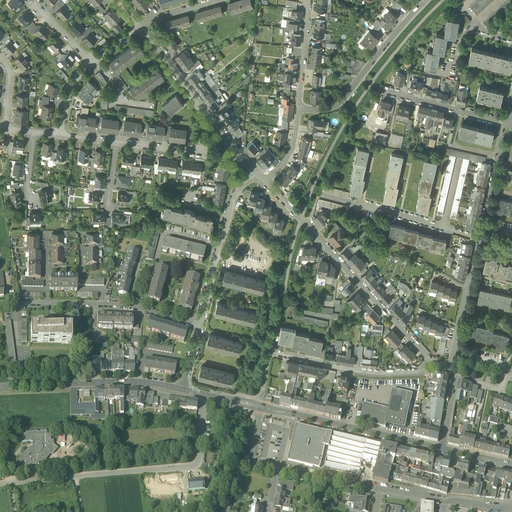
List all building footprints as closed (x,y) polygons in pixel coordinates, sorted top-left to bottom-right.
[(15,11),(15,12),(23,5),(19,0),(18,0),(12,0),(8,4),(9,5),(10,4),(16,10),(15,11)] [(131,0),(142,11),(148,5),(143,0),(131,0)] [(241,0),(228,4),(231,13),(253,7),(250,0),(241,0)] [(396,2),(391,7),(397,12),(401,6),(396,2)] [(325,12),(326,3),(317,3),(316,11),(325,12)] [(56,12),(63,20),(70,14),(63,6),(56,12)] [(196,13),(198,21),(223,14),(221,6),(196,13)] [(103,14),(108,19),(115,13),(110,7),(103,14)] [(389,10),(384,17),(392,24),(398,17),(394,14),(389,10)] [(19,19),(25,26),(30,22),(31,21),(33,19),(26,12),(19,19)] [(108,19),(113,25),(116,22),(120,18),(115,13),(108,19)] [(164,22),(166,30),(191,23),(188,15),(164,22)] [(388,28),(392,24),(384,17),(380,22),(388,28)] [(448,18),(445,35),(447,36),(456,38),(457,31),(458,28),(458,27),(459,20),(448,18)] [(69,27),(78,36),(82,32),(85,29),(84,29),(76,20),(76,21),(77,22),(74,25),(73,23),(69,27)] [(315,20),(315,28),(323,29),(324,20),(315,20)] [(35,25),(34,26),(29,31),(33,34),(35,32),(38,29),(35,25)] [(40,35),(44,39),(50,33),(42,25),(38,29),(35,32),(39,36),(40,35)] [(314,36),(322,37),(323,33),(323,29),(315,28),(314,36)] [(366,36),(367,37),(375,43),(379,38),(370,31),(366,36)] [(96,34),(94,36),(91,32),(90,32),(86,36),(82,40),(89,47),(97,39),(99,37),(96,34)] [(301,35),(293,34),(293,37),(292,37),(291,41),(292,41),(292,44),(300,45),(301,35)] [(434,46),(433,51),(440,52),(444,53),(446,46),(446,43),(447,36),(445,35),(436,34),(435,42),(434,46)] [(163,40),(171,51),(178,46),(170,35),(163,40)] [(371,48),(375,43),(367,37),(363,41),(369,46),(371,48)] [(49,45),(56,52),(62,46),(56,39),(49,45)] [(3,48),(9,55),(16,48),(10,41),(3,48)] [(137,41),(123,52),(130,62),(134,59),(133,58),(137,54),(138,55),(143,51),(139,45),(140,45),(137,41)] [(313,47),(312,55),(320,56),(321,48),(313,47)] [(469,60),(496,66),(499,54),(472,47),(469,60)] [(438,59),(440,52),(433,51),(428,50),(424,67),(437,69),(438,62),(439,59),(438,59)] [(190,57),(188,58),(183,51),(181,52),(175,56),(181,63),(186,70),(192,65),(194,64),(193,64),(191,61),(192,60),(190,57)] [(126,65),(130,62),(123,52),(108,63),(111,67),(112,66),(116,72),(122,67),(121,67),(125,63),(126,65)] [(60,61),(66,68),(75,60),(68,53),(64,57),(60,61)] [(14,60),(23,69),(30,63),(21,54),(14,60)] [(511,63),(511,57),(499,54),(496,66),(510,70),(511,63)] [(319,65),(320,56),(312,55),(311,64),(319,65)] [(289,63),(288,68),(297,69),(297,64),(293,64),(293,59),(289,59),(289,63)] [(198,70),(196,67),(201,63),(198,60),(193,64),(194,64),(192,65),(195,68),(190,71),(193,74),(195,73),(198,70)] [(346,71),(351,72),(355,61),(350,60),(346,71)] [(157,67),(143,78),(150,88),(154,85),(153,84),(157,81),(158,81),(163,77),(159,72),(160,71),(157,67)] [(297,69),(288,68),(285,67),(284,81),(291,82),(296,82),(296,75),(293,75),(294,73),(297,73),(297,69)] [(56,74),(61,79),(66,75),(61,70),(56,74)] [(204,77),(207,81),(210,79),(211,78),(206,72),(202,75),(204,77)] [(192,83),(199,78),(195,73),(193,74),(189,78),(192,83)] [(393,83),(402,85),(403,81),(404,81),(404,79),(405,75),(397,73),(396,79),(394,79),(393,83)] [(312,85),(321,86),(321,85),(319,85),(320,75),(321,75),(316,74),(313,74),(312,85)] [(18,86),(29,87),(29,81),(28,81),(28,77),(24,77),(19,76),(18,86)] [(146,91),(150,88),(143,78),(128,89),(131,93),(132,92),(136,98),(142,94),(141,93),(145,90),(146,91)] [(192,83),(197,89),(204,84),(201,80),(199,78),(192,83)] [(88,81),(84,88),(93,95),(98,88),(88,81)] [(46,93),(56,96),(59,87),(49,84),(46,93)] [(197,89),(201,94),(207,89),(204,84),(197,89)] [(477,98),(500,104),(502,97),(503,91),(480,86),(477,98)] [(89,101),(93,95),(84,88),(79,95),(85,99),(89,102),(89,101)] [(201,94),(205,99),(211,94),(207,89),(201,94)] [(218,89),(215,91),(211,94),(215,99),(222,94),(218,89)] [(456,104),(464,106),(466,94),(463,93),(463,90),(458,89),(456,104)] [(310,101),(321,103),(322,98),(320,98),(321,92),(321,91),(316,91),(311,90),(310,101)] [(163,104),(170,114),(175,110),(175,109),(183,103),(177,94),(163,104)] [(209,104),(215,99),(211,94),(205,99),(209,104)] [(222,94),(215,99),(219,104),(226,99),(222,94)] [(21,105),(26,105),(27,99),(25,99),(26,96),(17,95),(16,104),(21,105)] [(213,109),(219,104),(215,99),(209,104),(208,104),(213,109)] [(289,99),(285,99),(284,103),(284,107),(293,108),(293,104),(288,103),(289,99)] [(382,101),(380,110),(385,111),(389,112),(391,103),(382,101)] [(40,117),(51,119),(53,107),(47,106),(43,105),(43,106),(40,117)] [(396,117),(407,119),(410,108),(399,105),(396,117)] [(417,113),(424,115),(426,108),(419,106),(417,113)] [(223,119),(224,118),(230,113),(225,107),(218,112),(223,119)] [(293,108),(284,107),(283,116),(282,115),(282,119),(288,120),(292,120),(293,108)] [(421,126),(427,127),(432,109),(426,108),(424,115),(427,116),(426,118),(425,122),(423,121),(421,126)] [(433,117),(435,118),(437,111),(432,109),(427,127),(430,128),(433,117)] [(15,120),(16,110),(15,110),(14,122),(27,123),(27,112),(27,111),(26,111),(25,115),(26,115),(26,121),(15,120)] [(15,120),(26,121),(26,115),(25,115),(26,111),(27,111),(21,111),(16,110),(15,120)] [(444,112),(437,111),(435,118),(433,127),(435,127),(436,128),(438,120),(437,120),(437,119),(442,120),(444,112)] [(231,113),(230,113),(224,118),(228,124),(234,119),(235,118),(231,113)] [(77,127),(86,129),(87,117),(80,116),(77,115),(76,120),(78,120),(78,123),(77,127)] [(440,132),(443,133),(444,129),(450,131),(453,119),(444,116),(440,132)] [(95,118),(87,117),(86,129),(94,130),(95,122),(96,118),(95,118)] [(107,130),(117,131),(118,125),(118,120),(102,118),(101,123),(100,130),(107,131),(107,130)] [(239,125),(234,119),(228,124),(227,124),(232,131),(239,125)] [(309,130),(317,131),(318,127),(324,128),(324,127),(324,121),(318,120),(309,119),(308,130),(309,130)] [(123,133),(131,134),(133,122),(125,121),(124,121),(124,126),(123,133)] [(141,123),(133,122),(131,134),(140,135),(141,128),(141,123)] [(458,135),(475,139),(477,128),(461,123),(458,135)] [(145,136),(154,137),(156,125),(148,124),(147,124),(146,129),(145,136)] [(164,126),(156,125),(154,137),(162,139),(163,131),(164,127),(164,126)] [(168,139),(177,140),(178,129),(170,127),(169,132),(168,139)] [(494,132),(477,128),(475,139),(491,143),(494,132)] [(186,130),(178,129),(177,140),(185,142),(186,134),(187,130),(186,130)] [(275,138),(275,139),(277,140),(276,143),(275,143),(284,145),(285,140),(286,132),(284,132),(277,131),(278,131),(277,134),(276,138),(275,138)] [(386,144),(388,134),(376,132),(375,134),(374,141),(382,143),(386,144)] [(390,139),(402,142),(403,136),(392,134),(390,139)] [(300,146),(309,149),(311,144),(314,145),(316,140),(308,138),(303,136),(302,141),(300,146)] [(422,144),(428,146),(430,139),(423,137),(422,144)] [(12,148),(17,149),(23,149),(24,140),(13,139),(13,143),(12,148)] [(252,155),(253,154),(257,150),(258,149),(252,142),(246,148),(252,155)] [(42,154),(50,155),(51,155),(51,151),(52,144),(43,143),(42,154)] [(56,157),(57,158),(65,159),(67,147),(58,146),(57,152),(56,157)] [(306,159),(309,149),(300,146),(300,147),(297,156),(306,159)] [(266,152),(270,156),(272,153),(267,147),(264,149),(267,151),(266,152)] [(355,162),(356,162),(366,164),(369,150),(358,147),(358,148),(359,148),(358,152),(357,152),(356,157),(357,157),(356,162),(355,161),(355,162)] [(87,161),(88,161),(88,157),(89,150),(80,149),(78,159),(87,161)] [(94,161),(97,162),(102,162),(104,151),(95,150),(94,157),(94,161)] [(469,160),(471,154),(453,150),(452,155),(456,156),(463,158),(469,160)] [(257,159),(261,163),(270,156),(266,152),(266,151),(262,155),(257,159)] [(274,158),(277,161),(279,159),(273,152),(272,153),(270,156),(273,159),(274,158)] [(126,164),(131,164),(133,155),(122,154),(121,163),(126,164)] [(391,163),(390,168),(400,170),(403,156),(393,154),(392,158),(391,158),(390,163),(391,163)] [(486,157),(471,154),(469,160),(478,162),(484,163),(486,157)] [(436,214),(442,216),(456,156),(452,155),(451,155),(436,214)] [(140,165),(150,167),(151,158),(141,156),(140,165)] [(273,159),(270,156),(261,163),(265,168),(270,162),(273,160),(273,159)] [(158,167),(167,168),(168,160),(158,158),(158,164),(157,167),(158,167)] [(450,218),(456,219),(456,216),(457,213),(469,160),(463,158),(450,218)] [(168,160),(167,168),(176,170),(177,167),(178,161),(168,160)] [(423,173),(422,176),(433,179),(437,162),(426,160),(425,163),(426,163),(425,167),(424,166),(423,169),(424,170),(424,173),(423,173)] [(201,173),(202,170),(202,167),(201,167),(202,164),(193,163),(184,162),(182,171),(192,172),(201,173)] [(363,178),(366,164),(356,162),(355,166),(354,166),(353,171),(352,175),(352,176),(354,176),(363,178)] [(13,174),(14,174),(19,175),(22,175),(23,165),(15,164),(13,174)] [(220,177),(227,179),(230,167),(218,164),(217,170),(219,170),(217,176),(220,177)] [(290,168),(286,172),(292,178),(296,173),(297,174),(300,170),(295,167),(292,164),(289,168),(290,168)] [(397,186),(400,170),(390,168),(389,167),(388,171),(389,171),(388,174),(387,174),(387,177),(388,177),(387,181),(386,180),(385,184),(387,184),(397,186)] [(305,170),(303,169),(302,168),(300,170),(297,174),(299,176),(305,170)] [(289,182),(292,178),(286,172),(283,176),(280,180),(287,186),(290,182),(289,182)] [(95,185),(103,187),(105,177),(96,176),(94,176),(94,179),(95,180),(95,184),(95,185)] [(116,185),(129,187),(130,177),(126,177),(117,176),(116,185)] [(365,179),(363,178),(354,176),(353,179),(354,180),(353,183),(352,183),(351,186),(353,186),(352,189),(351,189),(350,192),(350,193),(352,193),(359,195),(361,195),(365,179)] [(418,192),(420,193),(429,195),(433,179),(422,176),(421,180),(422,180),(421,183),(420,183),(420,186),(421,186),(420,189),(419,189),(418,192)] [(217,187),(216,191),(224,193),(226,185),(216,183),(215,186),(217,187)] [(398,187),(397,186),(387,184),(386,188),(388,188),(387,191),(386,191),(385,194),(386,194),(385,197),(384,197),(383,201),(395,203),(398,187)] [(322,191),(350,199),(352,193),(350,193),(350,192),(324,186),(322,191)] [(41,190),(43,201),(51,199),(49,189),(41,190)] [(244,197),(249,199),(251,191),(245,189),(243,191),(242,192),(244,197)] [(223,201),(224,193),(216,191),(215,195),(214,195),(213,199),(223,201)] [(248,202),(256,204),(257,198),(259,193),(251,191),(249,199),(248,202)] [(88,201),(98,203),(99,194),(92,193),(89,192),(89,193),(88,201)] [(10,195),(12,205),(19,204),(21,203),(19,193),(10,195)] [(117,202),(124,203),(124,202),(128,202),(129,195),(129,194),(125,194),(118,193),(117,202)] [(431,195),(429,195),(420,193),(419,196),(420,197),(420,200),(418,199),(418,202),(419,203),(418,206),(417,206),(416,209),(427,212),(431,195)] [(254,209),(262,212),(264,205),(265,200),(257,198),(256,204),(254,209)] [(332,209),(347,212),(348,207),(319,199),(317,204),(332,209)] [(509,215),(511,215),(511,201),(501,199),(498,211),(509,214),(509,215)] [(162,215),(186,221),(189,211),(190,210),(184,208),(184,210),(170,206),(170,205),(165,204),(162,215)] [(260,216),(268,218),(270,212),(271,207),(264,205),(262,212),(260,216)] [(315,221),(320,226),(321,225),(325,221),(324,220),(327,216),(321,210),(316,215),(317,216),(314,219),(316,220),(315,221)] [(194,213),(189,211),(186,221),(186,223),(211,229),(214,218),(208,216),(208,218),(194,214),(194,213)] [(122,222),(123,214),(123,213),(112,212),(111,217),(111,221),(122,222)] [(267,223),(274,225),(276,219),(278,214),(270,212),(268,218),(267,223)] [(29,217),(30,222),(41,222),(40,213),(29,213),(29,217)] [(93,213),(93,222),(104,222),(104,218),(104,213),(93,213)] [(284,221),(276,219),(274,225),(273,230),(281,232),(284,221)] [(330,227),(335,232),(339,229),(341,228),(335,222),(330,227)] [(399,237),(403,238),(405,228),(405,227),(391,224),(389,235),(394,236),(399,237)] [(419,231),(405,228),(403,238),(403,239),(407,240),(407,241),(412,242),(412,241),(417,242),(419,233),(419,231)] [(330,237),(337,245),(346,237),(339,229),(335,232),(330,237)] [(433,236),(419,233),(417,242),(416,243),(421,244),(421,245),(426,246),(426,245),(430,246),(432,237),(433,236)] [(348,243),(351,246),(357,240),(355,237),(348,243)] [(447,240),(432,237),(430,246),(430,247),(430,248),(434,249),(434,250),(439,251),(439,250),(444,251),(447,240)] [(162,252),(185,258),(188,247),(164,241),(162,252)] [(205,251),(188,247),(185,258),(202,262),(205,251)] [(346,260),(352,254),(347,248),(341,254),(346,260)] [(122,295),(127,296),(131,281),(130,280),(133,266),(134,266),(138,251),(130,249),(126,264),(125,263),(121,278),(122,279),(118,294),(122,294),(122,295)] [(346,260),(351,265),(359,258),(360,257),(355,252),(352,254),(346,260)] [(511,262),(509,262),(509,265),(502,263),(502,261),(496,260),(497,257),(492,256),(492,257),(490,257),(489,258),(486,257),(483,268),(484,268),(487,269),(486,270),(490,271),(491,268),(494,269),(493,272),(496,273),(496,275),(504,276),(504,275),(506,275),(507,273),(510,274),(510,276),(511,276),(511,262)] [(364,263),(359,258),(351,265),(356,271),(358,269),(364,263)] [(319,274),(326,275),(328,263),(327,263),(327,262),(326,261),(321,260),(320,266),(319,274)] [(358,269),(360,272),(365,267),(368,265),(365,262),(364,263),(358,269)] [(331,264),(328,263),(326,275),(326,280),(333,281),(335,268),(334,267),(332,266),(332,265),(331,264)] [(156,267),(152,284),(162,286),(163,283),(164,283),(165,278),(164,278),(165,274),(166,275),(167,270),(156,267)] [(361,276),(368,283),(374,278),(376,275),(369,268),(368,270),(363,274),(361,276)] [(266,281),(246,276),(226,271),(223,282),(243,287),(263,292),(266,281)] [(188,275),(183,292),(194,294),(197,285),(198,285),(199,278),(188,275)] [(50,291),(77,292),(77,286),(77,280),(77,278),(50,278),(50,291)] [(348,278),(342,285),(344,287),(351,281),(348,278)] [(368,283),(372,288),(378,282),(376,280),(374,278),(368,283)] [(430,290),(437,291),(438,283),(439,282),(432,280),(430,290)] [(355,286),(351,281),(344,287),(341,290),(346,294),(355,286)] [(402,289),(407,294),(411,290),(405,284),(399,281),(398,285),(397,287),(402,289)] [(372,288),(376,293),(382,287),(378,282),(372,288)] [(436,293),(443,294),(444,286),(445,285),(438,283),(437,291),(436,293)] [(162,286),(152,284),(147,301),(159,303),(161,297),(160,297),(162,286)] [(443,294),(442,296),(449,297),(451,289),(451,288),(444,286),(443,294)] [(376,293),(380,297),(386,292),(385,290),(382,287),(376,293)] [(457,291),(451,289),(449,297),(448,298),(455,300),(457,291)] [(490,304),(493,305),(496,293),(480,289),(478,301),(482,302),(482,304),(482,302),(487,303),(487,302),(489,302),(489,304),(488,305),(489,305),(490,304)] [(191,305),(194,294),(183,292),(179,308),(191,311),(193,305),(191,305)] [(355,307),(357,310),(361,306),(366,302),(357,292),(348,300),(349,300),(352,302),(351,303),(355,307)] [(387,293),(386,292),(380,297),(386,303),(387,303),(391,299),(387,293)] [(511,296),(496,293),(493,305),(497,306),(497,307),(498,306),(498,305),(500,305),(500,306),(504,307),(504,309),(505,309),(505,308),(509,309),(511,296)] [(389,307),(399,318),(406,311),(408,305),(405,304),(405,305),(403,309),(399,304),(402,301),(402,300),(400,298),(389,307)] [(409,303),(408,305),(406,311),(399,318),(403,323),(407,319),(410,317),(407,314),(409,312),(410,312),(414,302),(410,300),(409,303)] [(258,313),(238,307),(218,302),(215,313),(235,318),(255,324),(258,313)] [(366,314),(373,322),(379,316),(372,309),(368,313),(366,314)] [(292,319),(304,322),(305,316),(294,313),(293,313),(293,314),(292,319)] [(417,324),(423,325),(425,318),(425,316),(419,315),(417,324)] [(112,328),(113,328),(113,317),(98,316),(98,318),(97,328),(98,328),(101,328),(112,328)] [(304,322),(315,324),(317,318),(305,316),(304,322)] [(123,317),(113,317),(113,328),(117,328),(117,327),(123,328),(123,317)] [(133,317),(123,317),(123,328),(128,328),(128,329),(132,329),(133,319),(133,318),(133,317)] [(328,321),(317,318),(315,324),(327,327),(328,321)] [(431,319),(425,318),(423,325),(423,327),(429,328),(431,321),(431,319)] [(146,330),(184,341),(187,331),(149,320),(146,330)] [(438,322),(431,321),(429,328),(429,330),(435,331),(437,323),(438,322)] [(444,325),(437,323),(435,331),(435,333),(442,334),(442,332),(443,329),(444,326),(444,325)] [(372,334),(382,334),(383,324),(373,324),(372,334)] [(486,340),(490,341),(492,332),(492,330),(489,330),(489,328),(473,325),(470,334),(476,336),(476,337),(481,338),(481,341),(486,342),(486,340)] [(66,342),(66,344),(70,344),(70,336),(72,336),(72,328),(42,329),(42,327),(31,327),(31,341),(37,341),(37,342),(49,342),(49,343),(61,342),(66,342)] [(279,341),(293,344),(295,332),(296,330),(282,327),(279,341)] [(385,336),(390,341),(397,335),(392,329),(390,331),(386,335),(385,336)] [(292,346),(306,349),(309,337),(309,335),(295,332),(293,344),(292,346)] [(506,335),(492,332),(490,341),(490,343),(495,344),(494,347),(499,348),(500,346),(502,346),(501,348),(502,349),(503,346),(507,347),(509,337),(506,336),(506,335)] [(242,342),(226,338),(209,334),(207,345),(223,349),(240,353),(242,342)] [(402,340),(397,335),(390,341),(395,346),(396,345),(400,342),(402,340)] [(324,340),(309,337),(306,349),(306,351),(321,354),(324,340)] [(399,351),(404,356),(411,349),(406,344),(404,346),(400,350),(399,351)] [(325,360),(332,361),(333,353),(332,353),(334,347),(328,346),(325,360)] [(129,358),(129,362),(134,362),(134,356),(135,356),(135,353),(133,353),(133,349),(130,348),(127,348),(127,352),(123,352),(123,358),(127,358),(129,358)] [(361,366),(370,367),(371,360),(372,350),(366,349),(365,358),(362,357),(361,366)] [(416,355),(411,349),(404,356),(409,361),(410,360),(414,357),(416,355)] [(112,352),(112,357),(112,362),(123,362),(123,358),(123,352),(119,352),(112,352)] [(336,362),(345,363),(346,356),(337,354),(336,362)] [(355,357),(347,356),(346,356),(345,363),(354,365),(355,357)] [(93,370),(101,370),(101,363),(101,361),(101,360),(93,360),(93,361),(93,370)] [(144,370),(175,374),(176,364),(145,360),(144,370)] [(296,374),(297,371),(298,363),(289,361),(289,362),(287,361),(285,371),(287,372),(287,373),(293,374),(296,374)] [(115,375),(123,375),(123,372),(123,362),(112,362),(112,363),(111,372),(115,372),(115,375)] [(134,372),(134,362),(129,362),(123,362),(123,372),(125,372),(134,372)] [(111,372),(112,363),(108,363),(101,363),(101,370),(101,372),(111,372)] [(303,372),(306,373),(308,365),(298,363),(297,371),(299,371),(298,372),(299,373),(298,379),(301,379),(303,372)] [(308,373),(313,374),(316,375),(317,367),(310,366),(308,373)] [(234,375),(218,371),(201,367),(199,377),(215,381),(232,386),(234,375)] [(317,367),(316,375),(317,375),(324,376),(325,375),(326,369),(317,367)] [(325,375),(334,377),(336,371),(326,369),(325,375)] [(341,391),(347,392),(349,384),(350,381),(346,380),(347,377),(340,375),(340,377),(338,384),(338,386),(342,387),(341,391)] [(459,382),(457,391),(461,392),(461,393),(462,393),(462,392),(470,393),(472,385),(467,383),(459,382)] [(280,405),(290,408),(292,399),(293,390),(294,388),(294,386),(294,385),(289,384),(287,394),(290,395),(289,397),(282,396),(280,405)] [(469,398),(476,399),(477,392),(478,390),(478,387),(472,385),(470,393),(469,398)] [(95,390),(95,400),(98,400),(104,400),(104,389),(95,390)] [(104,400),(108,400),(114,400),(113,389),(108,389),(104,389),(104,400)] [(120,399),(120,413),(123,413),(123,401),(123,394),(123,389),(113,389),(114,400),(120,399)] [(134,402),(136,402),(138,389),(136,389),(129,389),(129,394),(129,400),(130,400),(133,400),(134,402)] [(143,406),(144,400),(145,392),(145,390),(138,389),(136,402),(136,405),(143,406)] [(396,411),(388,409),(385,424),(405,428),(413,394),(393,389),(390,399),(398,401),(396,411)] [(153,393),(145,392),(144,400),(147,400),(147,403),(152,404),(152,403),(153,397),(153,396),(152,396),(153,393)] [(444,402),(445,395),(437,394),(434,394),(433,396),(436,397),(436,399),(435,399),(434,400),(436,400),(444,402)] [(492,407),(501,410),(504,400),(495,397),(492,407)] [(290,408),(297,409),(299,401),(295,400),(292,399),(290,408)] [(307,412),(309,403),(308,403),(307,403),(307,400),(304,399),(303,402),(300,401),(299,410),(307,412)] [(390,399),(388,409),(396,411),(398,401),(390,399)] [(187,409),(197,410),(198,402),(189,400),(188,405),(187,409)] [(436,400),(434,400),(431,400),(430,418),(430,420),(430,422),(441,423),(444,402),(436,400)] [(501,410),(507,412),(510,402),(504,400),(501,410)] [(307,412),(316,414),(318,406),(311,404),(309,403),(307,412)] [(384,426),(385,424),(388,409),(365,404),(361,420),(384,426)] [(71,405),(71,415),(91,415),(95,415),(95,412),(95,405),(76,405),(71,405)] [(324,416),(327,407),(324,407),(318,406),(316,414),(324,416)] [(335,407),(327,406),(327,407),(324,416),(340,419),(342,412),(340,411),(341,408),(335,406),(335,407)] [(431,430),(439,432),(441,423),(430,422),(430,424),(431,430)] [(415,437),(429,440),(431,430),(430,424),(428,424),(427,423),(426,429),(424,428),(419,427),(418,427),(415,437)] [(320,467),(325,445),(328,432),(328,431),(296,424),(292,443),(288,460),(320,467)] [(429,440),(438,442),(439,432),(431,430),(429,440)] [(23,466),(28,471),(31,467),(31,464),(38,464),(42,467),(46,462),(46,460),(45,458),(49,453),(51,454),(53,454),(57,448),(54,445),(53,440),(51,440),(51,435),(47,435),(47,432),(45,431),(41,432),(40,433),(38,433),(37,432),(28,433),(26,433),(25,434),(23,434),(22,436),(22,442),(30,441),(31,442),(33,442),(33,447),(30,450),(27,450),(19,460),(19,464),(23,464),(23,466)] [(329,446),(326,462),(360,469),(367,440),(332,432),(332,433),(329,446)] [(459,447),(473,450),(475,441),(476,439),(468,437),(465,436),(461,435),(460,440),(459,447)] [(459,447),(460,440),(456,438),(450,437),(448,444),(459,447)] [(382,444),(367,440),(360,469),(358,477),(360,469),(363,470),(363,467),(361,467),(363,459),(377,463),(382,444)] [(473,450),(483,453),(485,443),(475,441),(473,450)] [(483,453),(494,455),(496,446),(492,445),(485,443),(483,453)] [(386,456),(387,455),(390,446),(382,444),(377,463),(376,466),(380,468),(383,458),(385,459),(386,456)] [(494,455),(500,457),(502,447),(496,446),(494,455)] [(504,448),(502,447),(500,457),(508,458),(510,450),(510,449),(504,448)] [(399,457),(402,458),(404,449),(398,448),(397,448),(395,456),(399,457)] [(405,458),(409,459),(411,451),(404,449),(402,458),(405,458)] [(409,459),(415,460),(417,452),(411,451),(409,459)] [(415,460),(421,462),(423,454),(417,452),(415,460)] [(438,465),(441,466),(443,458),(437,457),(434,467),(437,468),(438,468),(438,465)] [(450,460),(443,458),(441,466),(441,468),(440,472),(442,472),(443,468),(448,469),(450,460)] [(358,477),(360,469),(326,462),(324,470),(358,477)] [(458,489),(468,490),(468,486),(470,479),(459,476),(460,473),(459,473),(459,472),(468,473),(470,465),(459,462),(454,483),(459,484),(458,489)] [(372,479),(388,483),(390,478),(392,470),(391,470),(391,471),(391,470),(387,469),(382,468),(380,468),(376,466),(372,479)] [(475,486),(482,487),(483,484),(480,483),(481,477),(484,477),(486,468),(480,467),(475,486)] [(443,477),(451,480),(454,478),(455,473),(453,471),(448,469),(443,468),(442,472),(440,472),(440,473),(439,476),(440,476),(442,476),(443,477)] [(490,478),(495,479),(497,471),(488,469),(485,482),(486,482),(489,483),(490,480),(490,478)] [(499,481),(501,481),(503,472),(497,471),(495,479),(494,484),(493,489),(496,490),(499,481)] [(396,479),(402,481),(404,474),(399,472),(398,472),(396,479)] [(501,481),(505,482),(507,483),(508,481),(509,474),(503,472),(501,481)] [(408,483),(410,475),(407,475),(404,474),(402,481),(408,483)] [(408,483),(414,485),(416,477),(414,477),(412,476),(410,475),(408,483)] [(421,486),(423,479),(420,478),(416,477),(414,485),(421,486)] [(421,486),(427,488),(429,481),(425,480),(423,479),(421,486)] [(190,490),(195,489),(204,489),(203,480),(189,481),(190,490)] [(427,488),(433,490),(435,483),(434,482),(431,482),(429,481),(427,488)] [(433,490),(440,492),(442,485),(439,484),(435,483),(433,490)] [(446,486),(442,485),(440,492),(446,494),(448,486),(446,486)] [(473,496),(480,497),(481,491),(482,487),(475,486),(475,488),(474,490),(473,496)] [(278,488),(277,497),(284,499),(286,490),(285,490),(278,488)] [(354,504),(363,505),(364,499),(364,497),(358,496),(358,492),(350,490),(349,495),(348,494),(348,495),(349,496),(350,496),(349,503),(354,504)] [(283,507),(283,508),(284,499),(277,497),(275,506),(283,507)] [(290,500),(284,499),(283,508),(282,510),(282,511),(289,511),(290,505),(290,500)] [(421,502),(420,511),(433,511),(434,503),(421,502)]
